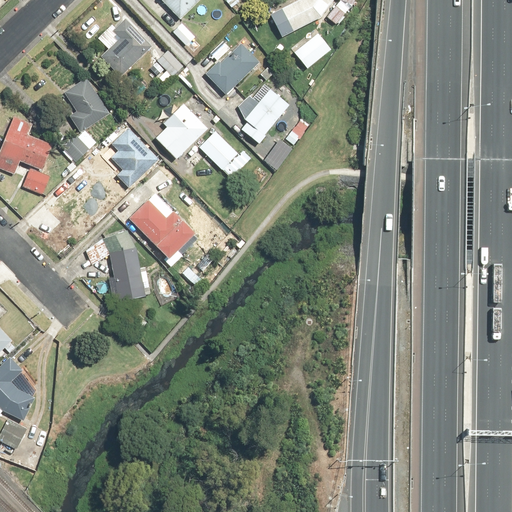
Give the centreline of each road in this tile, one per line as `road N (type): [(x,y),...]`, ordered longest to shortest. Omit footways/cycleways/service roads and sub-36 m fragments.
road 1 (motorway): [(376,511),(395,0)]
road 2 (motorway): [(437,511),(442,0)]
road 3 (motorway): [(496,0),(492,281)]
road 4 (motorway): [(492,281),(490,511)]
road 5 (motorway): [(492,281),(511,404)]
